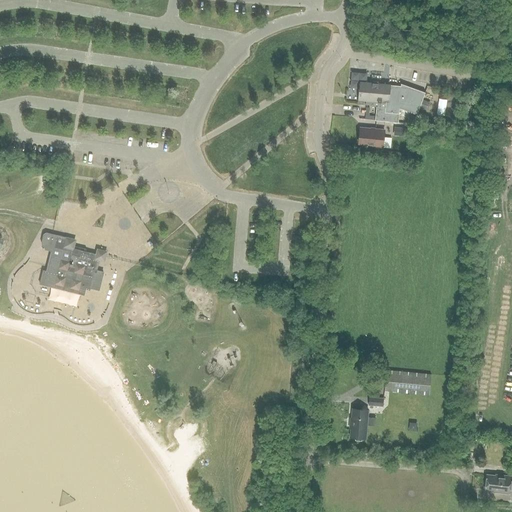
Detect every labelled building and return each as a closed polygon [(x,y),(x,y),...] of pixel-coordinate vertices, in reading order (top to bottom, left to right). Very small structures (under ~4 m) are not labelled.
[(371,106),(376,107),(375,121),(398,123),(399,114),(407,118),(409,112),(417,115),(425,92),(400,84),(400,86),(381,84),(377,82),(373,82),(371,83),(360,82),(358,104),(371,105),(371,106)] [(395,126),(394,134),(405,135),(405,127),(395,126)] [(373,145),(372,147),(390,148),(391,138),(383,137),(384,130),(360,128),(358,143),(373,145)] [(97,271),(99,261),(101,255),(85,251),(74,249),(74,246),(71,245),(68,241),(69,238),(46,233),(43,234),(41,243),(45,250),(51,251),(46,271),(43,270),(39,284),(84,295),(85,289),(90,291),(91,286),(97,287),(100,272),(103,273),(103,272),(97,271)] [(386,370),(384,391),(429,395),(431,374),(386,370)] [(369,397),(368,405),(383,407),(383,398),(369,397)] [(367,417),(368,410),(352,409),(350,437),(366,438),(367,425),(375,426),(375,418),(367,417)] [(495,476),(487,475),(485,490),(498,492),(498,493),(510,494),(511,477),(495,475),(495,476)]
